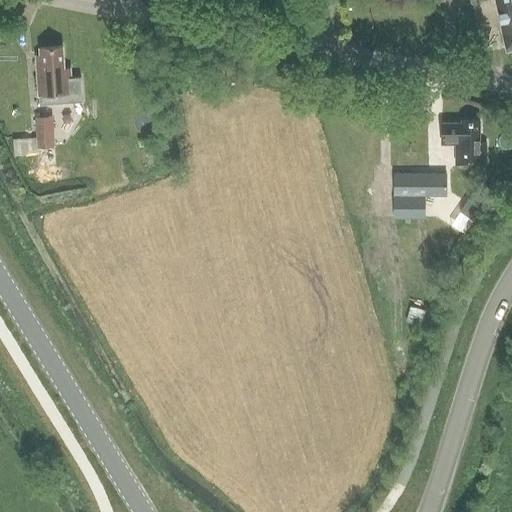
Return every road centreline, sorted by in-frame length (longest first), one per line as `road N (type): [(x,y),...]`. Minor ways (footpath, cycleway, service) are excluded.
road 1 (unclassified): [(511,87),(70,0)]
road 2 (tertiary): [(0,282),(142,511)]
road 3 (tertiary): [(429,511),(487,330),(511,281)]
